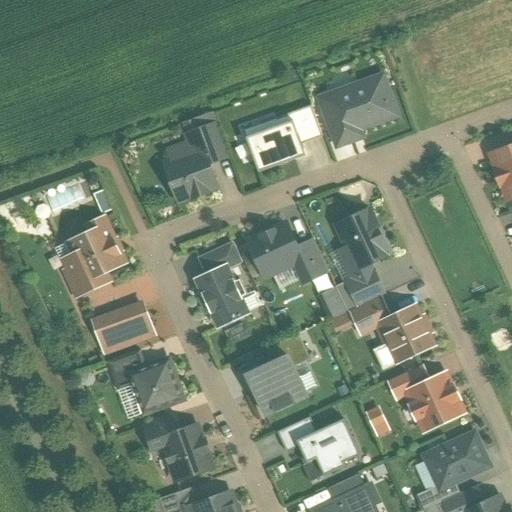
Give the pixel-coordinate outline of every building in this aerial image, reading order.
[(383,79),(336,96),(339,103),(340,103),(348,125),(356,122),(359,130),(396,116),(383,79)] [(339,103),(325,108),(339,145),(354,140),(348,125),(340,103),(339,103)] [(292,121),(247,136),(259,170),(304,155),(292,121)] [(218,125),(190,135),(197,154),(204,151),(209,165),(230,157),(218,125)] [(511,148),(492,156),(498,171),(496,172),(501,187),(503,186),(509,201),(511,199),(511,148)] [(197,154),(167,165),(173,182),(171,186),(173,194),(178,196),(180,201),(193,196),(194,198),(209,192),(208,191),(217,188),(209,165),(204,151),(197,154)] [(438,163),(427,167),(429,173),(440,169),(438,163)] [(368,209),(335,222),(345,247),(340,249),(349,269),(387,253),(368,209)] [(125,264),(104,218),(89,225),(93,232),(69,243),(79,265),(66,271),(77,297),(105,284),(101,275),(125,264)] [(284,223),(250,239),(267,274),(301,258),(284,223)] [(192,278),(215,328),(248,313),(226,263),(192,278)] [(382,297),(351,312),(361,334),(378,326),(378,324),(391,318),(382,297)] [(144,306),(95,324),(105,350),(154,333),(144,306)] [(391,318),(378,324),(378,326),(388,345),(390,344),(400,364),(435,347),(416,307),(391,318)] [(141,351),(109,363),(119,392),(134,386),(130,375),(148,369),(141,351)] [(287,356),(244,376),(264,418),(307,398),(287,356)] [(148,369),(130,375),(134,386),(145,415),(184,400),(170,361),(148,369)] [(447,375),(407,393),(425,430),(464,412),(447,375)] [(177,416),(144,428),(145,429),(153,452),(153,453),(154,454),(166,449),(162,440),(183,432),(178,417),(177,416)] [(299,438),(315,431),(309,417),(279,430),(287,449),(301,443),(299,438)] [(315,431),(299,438),(301,443),(307,456),(316,452),(325,472),(347,462),(345,458),(358,452),(342,418),(315,431)] [(183,432),(162,440),(166,449),(177,481),(213,468),(208,454),(210,453),(206,441),(203,441),(198,427),(183,432)] [(475,434),(426,457),(441,489),(490,467),(475,434)] [(329,488),(334,500),(365,486),(360,474),(329,488)] [(334,500),(312,510),(312,511),(379,511),(376,504),(381,502),(373,483),(365,486),(334,500)] [(477,486),(444,501),(449,511),(467,511),(485,504),(477,486)] [(195,487),(161,499),(165,511),(194,511),(193,507),(200,504),(195,487)] [(436,487),(421,494),(428,508),(442,502),(436,487)] [(200,504),(193,507),(194,511),(238,511),(231,493),(200,504)] [(485,504),(467,511),(506,511),(500,497),(485,504)]
